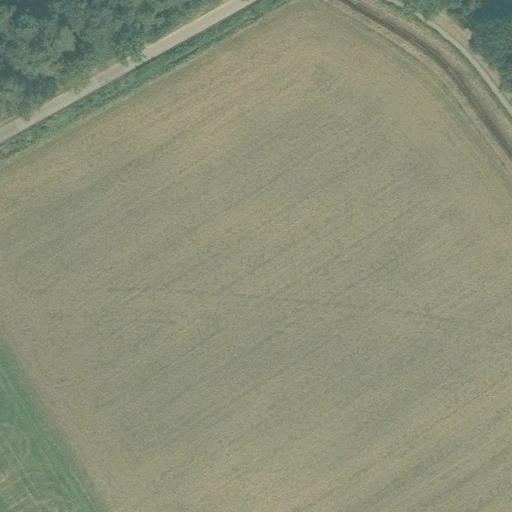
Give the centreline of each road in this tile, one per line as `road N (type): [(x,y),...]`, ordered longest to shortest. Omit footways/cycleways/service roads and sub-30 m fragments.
road 1 (unclassified): [(0,139),(242,0)]
road 2 (track): [(511,94),(460,28),(419,0)]
